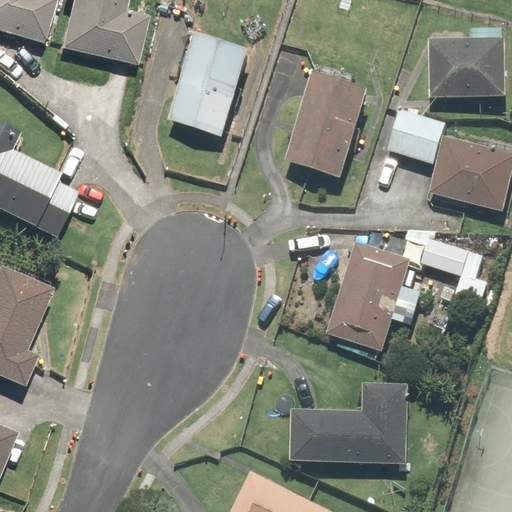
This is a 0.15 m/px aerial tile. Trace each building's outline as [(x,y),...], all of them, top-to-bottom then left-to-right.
[(0,0),(0,35),(46,48),(58,0),(0,0)] [(77,0),(66,50),(143,67),(153,20),(130,15),(132,0),(77,0)] [(258,50),(203,33),(176,122),(231,139),(258,50)] [(511,97),(511,42),(436,44),(438,103),(511,101),(511,97)] [(372,94),(320,76),(291,164),(343,181),(372,94)] [(431,195),(508,219),(511,204),(511,159),(447,140),(451,126),(405,112),(392,153),(440,167),(431,195)] [(80,195),(60,185),(64,177),(15,152),(22,139),(0,127),(0,211),(58,240),(80,195)] [(432,240),(434,234),(393,231),(386,254),(360,245),(330,333),(385,351),(394,324),(414,331),(425,299),(405,292),(414,265),(449,276),(442,296),(482,310),(491,282),(480,278),(487,258),(432,240)] [(41,357),(31,352),(59,293),(4,267),(0,276),(0,379),(16,387),(25,391),(41,357)] [(368,412),(295,410),(293,459),(410,464),(413,387),(369,386),(368,412)] [(0,476),(18,436),(0,428),(0,419),(0,476)] [(332,511),(257,474),(237,511),(332,511)]
